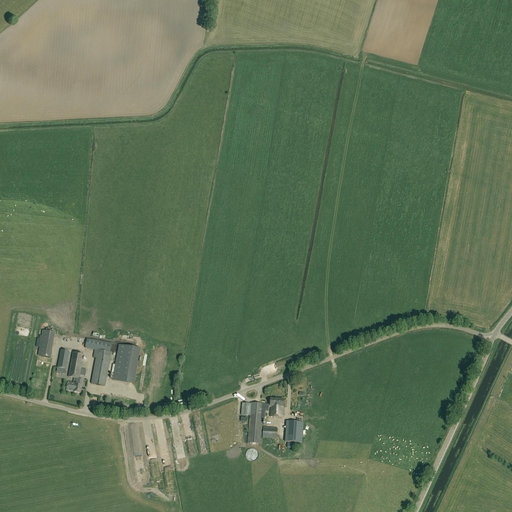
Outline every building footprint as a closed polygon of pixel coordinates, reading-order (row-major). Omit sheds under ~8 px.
[(43,331),(38,356),(50,358),(55,333),(43,331)] [(87,339),(85,348),(97,350),(91,383),(105,386),(111,353),(110,352),(111,343),(87,339)] [(120,345),(113,381),(126,383),(132,348),(120,345)] [(66,369),(69,352),(61,350),(58,368),(63,369),(62,372),(65,372),(66,369)] [(82,367),(84,355),(73,353),(69,377),(78,379),(77,384),(75,383),(75,384),(68,382),(67,391),(74,392),(81,393),(82,384),(83,380),(80,379),(82,367)] [(261,444),(263,417),(265,417),(265,413),(269,413),(269,412),(270,412),(270,417),(283,418),(284,399),(270,399),(270,406),(269,405),(269,404),(262,404),(250,403),(250,404),(242,403),(241,415),(249,416),(247,444),(261,444)] [(169,450),(161,451),(163,471),(169,470),(166,455),(170,454),(169,450)]
